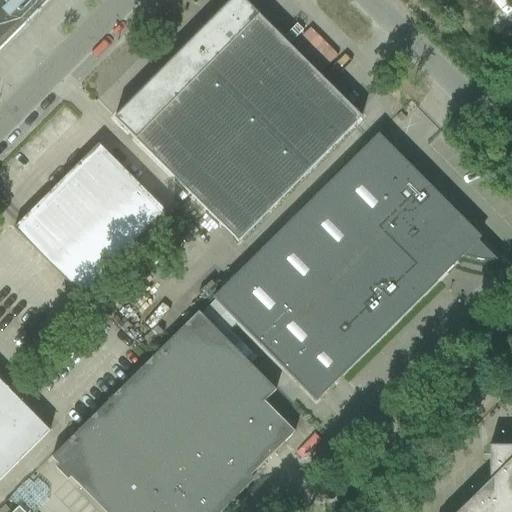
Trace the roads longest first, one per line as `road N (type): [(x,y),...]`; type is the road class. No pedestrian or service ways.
road 1 (unclassified): [(334,511),(511,333)]
road 2 (unclassified): [(511,145),(366,0)]
road 3 (unclassified): [(0,122),(125,0)]
